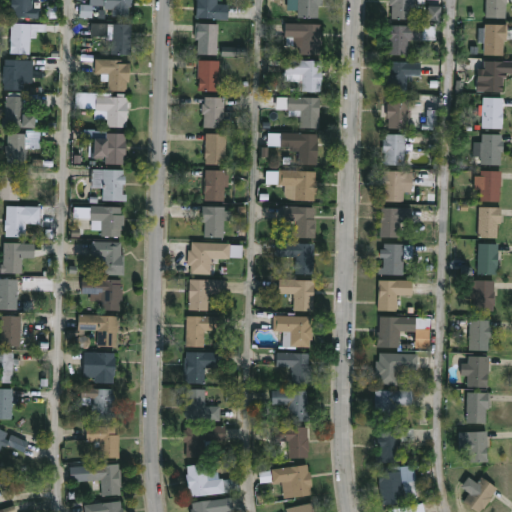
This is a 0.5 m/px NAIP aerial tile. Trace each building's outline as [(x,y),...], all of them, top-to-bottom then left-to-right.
[(31,0),(31,16),(29,16),(28,20),(16,19),(16,16),(12,16),(12,11),(10,11),(10,0),(31,0)] [(131,0),(131,5),(131,7),(129,7),(129,15),(112,15),(112,9),(104,9),(104,4),(89,3),(89,0),(131,0)] [(228,17),(196,16),(196,0),(217,0),(217,3),(229,3),(228,17)] [(319,6),(319,17),(298,16),(298,9),(287,9),(287,0),(323,0),(323,5),(319,6)] [(424,0),(424,2),(411,4),(410,17),(391,17),(392,1),(389,0),(424,0)] [(507,0),(507,1),(506,17),(485,17),(485,0),(507,0)] [(218,22),(218,53),(198,53),(198,38),(196,38),(196,21),(218,22)] [(321,22),(322,43),(321,43),(321,53),(300,53),(300,42),(287,42),(287,35),(285,35),(285,21),(321,22)] [(430,21),(430,25),(434,25),(434,39),(408,38),(408,53),(388,53),(388,23),(420,24),(420,21),(430,21)] [(45,30),(38,30),(37,37),(30,37),(29,53),(9,53),(10,22),(45,23),(45,30)] [(108,24),(131,24),(131,55),(110,54),(111,40),(106,40),(107,37),(91,37),(91,22),(108,24)] [(506,26),(506,40),(504,40),(503,54),(483,54),(484,41),(478,41),(478,26),(485,26),(485,22),(507,23),(506,26)] [(130,62),(127,90),(107,89),(108,80),(102,79),(102,72),(94,72),(95,58),(122,59),(122,61),(130,62)] [(220,59),(219,90),(199,89),(200,77),(198,77),(199,58),(220,59)] [(324,61),(324,67),(322,67),(321,91),(297,90),(298,80),(284,80),(284,76),(283,76),(283,71),(285,71),(285,58),(322,59),(322,61),(324,61)] [(32,59),(32,76),(23,76),(23,89),(3,89),(4,59),(23,59),(22,63),(24,63),(24,59),(32,59)] [(505,61),(504,91),(476,90),(477,67),(483,67),(483,59),(505,60),(505,61)] [(407,90),(386,90),(387,68),(391,68),(392,60),(421,60),(420,75),(407,75),(407,90)] [(37,95),(36,108),(22,107),(22,111),(34,111),(34,126),(1,125),(2,116),(4,116),(4,94),(22,95),(22,92),(37,92),(37,95)] [(127,113),(125,125),(106,125),(107,109),(95,109),(95,94),(127,96),(127,113)] [(225,99),(225,111),(234,111),(234,119),(225,118),(224,127),(204,126),(204,112),(202,112),(202,101),(205,101),(205,95),(225,96),(225,99)] [(320,107),(320,127),(300,127),(301,115),(289,115),(289,109),(288,108),(276,108),(277,95),(320,96),(320,107)] [(409,96),(408,109),(410,109),(410,118),(407,118),(407,130),(399,130),(399,127),(388,126),(388,117),(386,117),(387,101),(389,102),(389,96),(409,96)] [(503,99),(502,127),(490,127),(490,130),(486,130),(486,127),(481,127),(481,129),(475,129),(475,124),(482,124),(482,114),(478,114),(478,104),(482,104),(483,96),(503,96),(503,99)] [(125,132),(125,163),(105,162),(105,157),(93,157),(93,137),(82,137),(82,127),(106,129),(106,132),(125,132)] [(40,130),(39,148),(26,147),(26,162),(6,162),(7,156),(5,156),(7,131),(25,132),(25,128),(40,129),(40,130)] [(227,132),(226,163),(206,163),(206,158),(205,158),(206,131),(227,132)] [(318,132),(317,142),(318,142),(317,163),(299,163),(300,146),(268,144),(269,131),(318,132)] [(405,135),(404,164),(384,163),(384,151),(382,151),(382,138),(385,138),(385,132),(405,133),(405,135)] [(502,135),(502,139),(504,140),(504,150),(502,150),(501,163),(481,162),(481,155),(473,155),(474,135),(482,135),(482,132),(502,133),(502,135)] [(19,176),(18,199),(0,198),(0,167),(20,168),(19,176)] [(125,182),(123,183),(123,193),(127,193),(127,200),(90,201),(90,195),(102,195),(102,186),(90,186),(91,167),(123,168),(125,182)] [(226,169),(225,200),(205,199),(204,176),(205,176),(206,168),(226,169)] [(298,168),(298,169),(316,170),(316,180),(318,180),(317,192),(315,192),(315,199),(285,199),(285,184),(266,183),(266,169),(298,168)] [(407,169),(407,171),(412,171),(412,191),(404,191),(404,200),(384,200),(382,173),(384,173),(384,169),(407,169)] [(501,172),(500,200),(480,200),(480,188),(474,188),(474,174),(481,175),(481,169),(502,169),(501,172)] [(25,219),(24,236),(6,235),(6,229),(4,229),(6,204),(26,205),(25,219)] [(121,205),(121,213),(124,213),(124,229),(121,229),(120,236),(118,236),(108,235),(108,236),(105,236),(105,234),(101,234),(102,229),(91,229),(91,219),(90,219),(90,217),(73,216),(73,206),(90,206),(90,204),(121,205)] [(316,218),(316,236),(297,236),(297,219),(282,219),(283,204),(314,205),(314,218),(316,218)] [(224,219),(224,237),(205,236),(205,221),(202,221),(202,205),(225,205),(225,209),(232,209),(231,219),(224,219)] [(501,214),(501,221),(498,221),(498,236),(478,236),(479,205),(501,206),(501,214)] [(412,209),(412,221),(400,220),(399,236),(380,235),(380,206),(412,206),(412,209)] [(125,255),(124,274),(104,274),(104,267),(97,267),(98,256),(90,256),(91,240),(122,241),(121,246),(125,246),(125,255)] [(243,247),(243,257),(211,257),(210,272),(191,272),(191,264),(187,264),(188,249),(191,249),(191,240),(231,242),(231,243),(243,244),(243,247)] [(22,256),(21,272),(0,271),(0,262),(2,262),(3,241),(22,242),(22,256)] [(314,254),(314,273),(296,272),(297,256),(278,255),(278,241),(315,242),(314,254)] [(413,245),(413,258),(403,258),(403,275),(379,274),(379,266),(383,266),(383,256),(380,256),(380,247),(383,247),(383,242),(404,243),(413,244),(413,245)] [(499,250),(498,273),(477,272),(479,242),(499,243),(499,250)] [(17,286),(16,309),(0,308),(0,277),(17,278),(17,286)] [(122,292),(122,298),(120,298),(120,309),(101,308),(101,301),(90,300),(91,292),(81,292),(82,277),(121,278),(120,284),(123,284),(122,292)] [(225,291),(225,293),(209,293),(208,309),(189,309),(190,278),(226,279),(225,291)] [(314,292),(314,311),(294,310),(295,293),(279,292),(280,278),(315,279),(314,292)] [(412,279),(412,294),(397,294),(397,310),(378,309),(379,279),(412,279)] [(494,287),(494,310),(477,309),(477,296),(467,296),(466,279),(494,279),(494,287)] [(118,328),(118,346),(97,345),(97,329),(85,329),(85,334),(69,334),(69,328),(78,328),(78,313),(118,314),(118,328)] [(20,338),(19,346),(0,345),(0,314),(20,315),(20,338)] [(204,346),(186,345),(187,314),(216,315),(216,329),(205,329),(204,346)] [(314,330),(313,339),(311,339),(310,346),(283,345),(284,330),(274,330),(274,314),(311,315),(311,324),(314,324),(314,330)] [(430,330),(400,330),(399,346),(377,346),(379,315),(431,316),(430,330)] [(492,326),(492,336),(490,336),(489,349),(469,348),(470,318),(490,319),(490,325),(492,326)] [(18,357),(18,364),(13,364),(12,382),(0,381),(0,350),(13,351),(13,357),(18,357)] [(115,366),(113,382),(94,381),(95,376),(82,375),(83,350),(115,352),(115,366)] [(227,354),(227,364),(217,363),(217,367),(205,367),(205,383),(186,383),(186,368),(184,368),(185,356),(186,356),(186,350),(218,351),(218,354),(227,354)] [(312,364),(311,383),(291,382),(292,365),(277,365),(277,351),(311,352),(310,364),(312,364)] [(419,355),(418,368),(408,368),(408,373),(399,373),(399,384),(379,383),(379,375),(376,375),(376,360),(379,360),(380,352),(419,353),(419,355)] [(490,358),(489,386),(468,385),(468,375),(461,374),(462,361),(468,362),(469,354),(490,355),(490,358)] [(12,396),(12,418),(0,417),(0,387),(12,387),(12,396)] [(115,393),(115,403),(112,403),(112,412),(116,412),(116,419),(92,418),(92,387),(113,388),(113,393),(115,393)] [(206,388),(206,405),(220,405),(220,420),(187,420),(187,416),(184,416),(185,403),(186,403),(187,388),(206,388)] [(307,403),(307,405),(310,405),(310,420),(288,420),(288,403),(272,403),(272,389),(308,389),(307,403)] [(412,389),(412,404),(392,403),(391,420),(374,419),(375,389),(412,389)] [(489,400),(489,407),(487,407),(487,422),(467,422),(468,391),(490,391),(489,400)] [(203,440),(203,456),(186,456),(186,441),(184,441),(183,429),(186,429),(186,425),(226,424),(226,440),(203,440)] [(116,425),(116,434),(120,433),(120,457),(100,457),(100,441),(86,441),(86,425),(116,425)] [(308,426),(310,451),(308,451),(308,457),(288,458),(288,426),(308,426)] [(0,427),(8,431),(5,438),(8,440),(11,433),(28,440),(27,443),(29,444),(28,447),(26,446),(24,452),(7,444),(6,446),(2,444),(0,448),(0,427)] [(401,444),(402,461),(381,462),(380,445),(378,445),(379,431),(400,430),(401,444)] [(488,461),(467,461),(467,431),(488,430),(488,461)] [(119,462),(119,468),(121,468),(122,478),(120,478),(121,495),(101,496),(100,479),(70,481),(69,466),(119,462)] [(205,462),(206,471),(218,470),(219,478),(239,477),(240,490),(191,496),(189,487),(187,488),(186,473),(188,473),(187,465),(205,462)] [(308,463),(308,471),(311,470),(313,486),(311,486),(312,495),(294,497),(293,485),(275,488),(272,468),(308,463)] [(409,469),(410,479),(416,479),(418,497),(405,499),(406,501),(382,504),(378,473),(409,469)] [(489,500),(480,511),(478,511),(464,501),(482,476),(498,487),(489,500)] [(232,496),(234,510),(224,511),(190,511),(190,508),(193,507),(192,502),(232,496)] [(121,499),(123,511),(85,511),(84,504),(121,499)] [(286,511),(286,507),(313,502),(314,511),(286,511)] [(393,511),(393,508),(423,502),(425,511),(393,511)]
